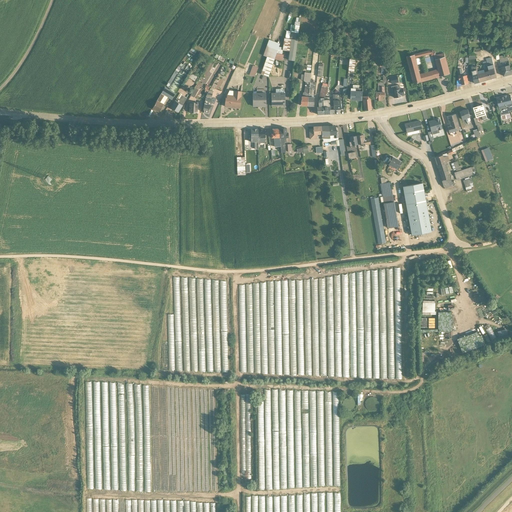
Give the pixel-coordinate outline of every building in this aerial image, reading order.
[(288,60),(294,61),(299,22),(295,21),(293,28),(293,31),(291,31),(290,31),(286,31),(285,34),(285,38),(284,38),(282,47),(279,47),(278,47),(274,59),(282,61),(283,55),(281,54),(282,50),(289,51),(288,60)] [(279,47),(280,44),(268,40),(263,56),(266,57),(260,74),(268,77),(274,59),(278,47),(279,47)] [(440,76),(450,73),(446,56),(445,56),(444,52),(435,55),(435,51),(431,50),(427,50),(414,53),(413,54),(414,54),(405,56),(412,83),(420,81),(420,82),(440,77),(440,76)] [(497,77),(492,57),(486,59),(487,61),(483,62),(484,65),(483,65),(487,80),(497,77)] [(187,77),(194,81),(197,77),(194,75),(199,66),(196,64),(187,77)] [(254,77),(257,67),(252,65),(249,75),(254,77)] [(461,65),(458,66),(458,69),(457,69),(459,80),(461,80),(462,84),(469,83),(467,75),(464,75),(463,73),(464,73),(463,67),(461,68),(461,65)] [(510,65),(501,67),(504,76),(511,73),(511,69),(510,65)] [(473,77),(475,83),(480,82),(478,71),(476,66),(471,66),(472,71),(471,71),(472,75),(471,75),(472,77),(472,78),(473,77)] [(487,80),(485,69),(478,71),(480,82),(487,80)] [(178,72),(175,70),(167,82),(167,83),(166,85),(168,86),(169,87),(167,89),(165,87),(160,94),(167,97),(171,100),(176,94),(175,93),(185,77),(178,72)] [(308,96),(311,73),(305,73),(303,81),(305,82),(303,92),(302,92),(302,96),(301,96),(300,106),(307,106),(308,96)] [(377,91),(375,91),(375,100),(382,100),(382,96),(384,96),(384,86),(383,86),(383,83),(386,82),(386,75),(382,75),(382,79),(379,80),(379,81),(378,81),(378,82),(377,82),(377,86),(377,91)] [(321,86),(319,98),(318,101),(318,107),(316,107),(317,115),(323,114),(322,100),(324,100),(324,98),(327,92),(327,87),(327,84),(322,83),(321,86)] [(358,85),(352,85),(352,88),(350,88),(349,99),(361,100),(361,88),(358,88),(358,85)] [(391,86),(391,90),(392,95),(393,97),(401,96),(404,95),(402,87),(399,88),(398,85),(391,86)] [(271,93),(271,106),(284,106),(284,89),(282,89),(282,88),(280,88),(280,89),(275,89),(275,93),(271,93)] [(211,101),(213,91),(209,90),(207,94),(205,96),(202,112),(208,114),(209,109),(210,110),(212,101),(211,101)] [(224,107),(239,109),(242,91),(233,90),(233,91),(229,91),(227,95),(226,95),(226,98),(225,97),(224,107)] [(180,93),(179,94),(175,101),(174,100),(170,107),(178,113),(182,106),(182,105),(186,98),(182,95),(181,94),(180,93)] [(252,93),(252,107),(266,106),(265,93),(252,93)] [(157,100),(152,108),(158,112),(167,98),(160,94),(157,100)] [(339,94),(332,94),(333,109),(340,109),(339,94)] [(362,99),(364,110),(371,109),(369,95),(362,96),(362,99)] [(496,98),(499,107),(507,105),(508,106),(511,104),(511,100),(511,95),(507,96),(507,95),(496,98)] [(189,102),(188,113),(197,113),(198,103),(189,102)] [(487,119),(483,104),(473,107),(476,117),(474,118),(478,131),(482,130),(479,121),(487,119)] [(459,111),(461,120),(465,118),(466,121),(467,122),(470,121),(470,120),(470,117),(471,117),(468,108),(459,111)] [(460,129),(455,114),(446,116),(449,125),(447,126),(450,135),(456,134),(455,131),(460,129)] [(431,132),(441,129),(439,118),(428,121),(430,131),(427,132),(429,138),(432,137),(431,132)] [(418,129),(421,128),(419,120),(404,124),(406,132),(410,131),(411,134),(419,132),(418,129)] [(328,126),(330,141),(330,144),(336,144),(336,145),(338,145),(338,139),(337,130),(336,131),(335,125),(328,126)] [(328,126),(321,127),(322,139),(323,139),(323,142),(330,141),(328,126)] [(309,129),(310,139),(316,139),(316,135),(321,134),(321,127),(313,127),(313,129),(309,129)] [(286,133),(286,128),(279,129),(280,146),(281,153),(285,152),(284,142),(286,142),(286,138),(288,138),(288,133),(286,133)] [(279,129),(272,129),(272,134),(271,134),(271,138),(273,138),(274,147),(280,146),(279,129)] [(364,145),(369,143),(369,139),(364,140),(363,134),(356,135),(357,144),(361,143),(362,146),(365,146),(364,145)] [(356,135),(349,136),(349,140),(348,140),(349,145),(350,145),(350,147),(354,146),(354,144),(357,144),(356,135)] [(447,151),(448,155),(453,153),(452,151),(464,147),(462,144),(451,148),(451,149),(447,151)] [(481,149),(485,161),(493,158),(489,146),(481,149)] [(447,155),(446,153),(434,157),(440,174),(444,188),(452,186),(454,185),(453,181),(450,181),(448,171),(446,166),(448,165),(448,163),(447,161),(448,160),(447,155)] [(386,158),(384,162),(397,169),(401,162),(390,156),(388,159),(386,158)] [(244,157),(236,157),(237,175),(245,175),(244,157)] [(456,180),(474,174),(473,171),(475,171),(475,170),(474,166),(471,167),(471,166),(462,169),(461,165),(458,165),(456,161),(452,162),(450,163),(453,170),(455,169),(456,171),(453,172),(456,180)] [(469,178),(468,176),(464,178),(464,179),(462,180),(466,193),(467,193),(472,191),(470,187),(473,186),(472,184),(472,183),(470,177),(469,178)] [(387,228),(397,226),(390,182),(389,181),(382,183),(380,183),(379,183),(382,196),(387,228)] [(402,186),(406,209),(411,235),(430,231),(431,231),(427,213),(422,183),(402,186)] [(378,243),(385,242),(377,197),(375,198),(375,196),(372,197),(372,196),(370,197),(378,243)] [(422,313),(435,313),(435,299),(423,299),(422,313)] [(479,327),(465,333),(470,348),(485,342),(479,327)] [(497,330),(499,336),(508,334),(507,328),(497,330)]
